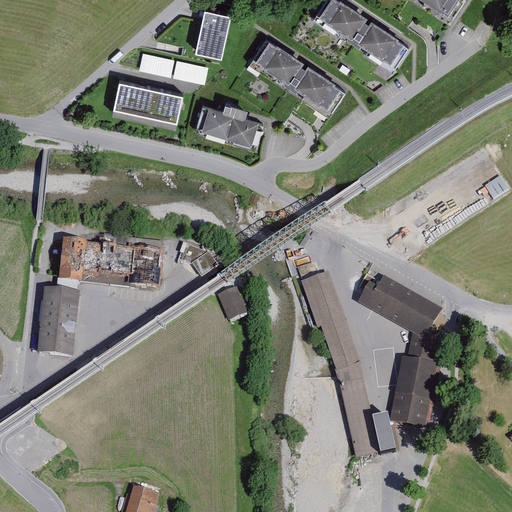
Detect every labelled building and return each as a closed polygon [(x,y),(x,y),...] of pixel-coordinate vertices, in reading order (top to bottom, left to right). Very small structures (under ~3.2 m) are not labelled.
[(325,0),(312,20),(338,37),(341,32),(348,37),(346,39),(359,48),(361,46),(368,51),(365,55),(392,73),(409,48),(403,45),(404,43),(397,39),(398,38),(371,20),(369,24),(365,21),(368,17),(342,0),(325,0)] [(423,0),(426,2),(423,6),(449,24),(465,0),(423,0)] [(231,14),(204,9),(195,52),(222,58),(231,14)] [(266,39),(249,64),(275,82),(278,77),(284,81),(283,83),(296,92),(297,90),(305,95),(302,100),(328,117),(345,93),(340,89),(340,88),(334,83),(334,82),(308,64),(305,68),(301,66),(304,61),(276,43),(275,44),(269,40),(268,41),(266,39)] [(174,60),(142,53),(139,71),(171,77),(174,60)] [(209,67),(177,60),(173,78),(205,85),(209,67)] [(120,81),(112,115),(176,128),(183,94),(120,81)] [(196,129),(195,132),(255,150),(257,144),(260,145),(267,123),(245,117),(247,109),(225,103),(223,109),(201,102),(193,128),(196,129)] [(99,246),(63,242),(58,284),(82,287),(82,282),(83,275),(130,280),(129,287),(160,290),(164,253),(163,253),(164,243),(104,236),(104,240),(100,240),(99,246)] [(209,254),(187,246),(181,262),(192,266),(201,280),(218,268),(209,254)] [(327,274),(301,283),(316,327),(321,326),(336,373),(335,373),(356,460),(380,456),(373,424),(360,365),(327,274)] [(83,275),(82,282),(129,287),(130,280),(83,275)] [(369,286),(358,305),(413,336),(407,361),(402,360),(390,424),(425,431),(438,367),(434,367),(440,334),(432,332),(443,311),(439,309),(384,278),(378,290),(369,286)] [(219,296),(218,297),(229,322),(248,314),(236,288),(235,289),(232,283),(216,290),(219,296)] [(80,296),(44,292),(38,357),(73,361),(80,296)] [(387,420),(373,424),(380,456),(381,460),(396,456),(387,420)] [(154,511),(160,496),(134,488),(132,496),(127,495),(121,511),(154,511)]
